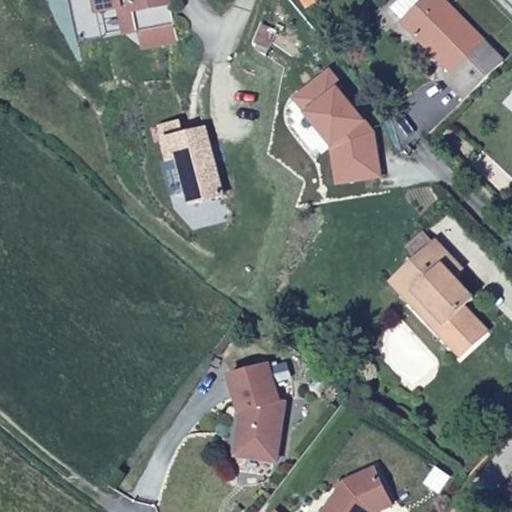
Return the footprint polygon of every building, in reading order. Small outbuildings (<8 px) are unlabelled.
[(175,38),(167,0),(94,0),(97,11),(117,6),(130,4),(135,29),(146,27),(149,43),(175,38)] [(462,97),(503,59),(440,0),(397,0),(389,9),(451,71),(444,81),(462,97)] [(135,29),(130,4),(117,6),(122,31),(135,29)] [(267,48),(276,30),(261,23),(253,41),(267,48)] [(149,43),(146,27),(135,29),(137,45),(149,43)] [(378,173),(372,130),(332,73),(307,90),(317,105),(305,112),(331,149),(336,180),(378,173)] [(220,194),(203,127),(192,129),(193,134),(185,137),(183,132),(179,133),(176,119),(159,123),(167,157),(177,155),(190,202),(220,194)] [(439,331),(460,354),(485,332),(461,308),(470,300),(451,278),(439,268),(449,257),(433,242),(393,278),(416,305),(424,297),(448,321),(439,331)] [(460,268),(449,257),(439,268),(451,278),(460,268)] [(448,321),(424,297),(416,305),(422,307),(439,331),(448,321)] [(279,450),(283,401),(278,398),(267,363),(229,373),(241,416),(239,432),(246,432),(251,437),(250,448),(279,450)] [(279,450),(250,448),(251,437),(246,432),(239,432),(236,455),(278,459),(279,450)] [(374,511),(390,505),(373,470),(346,480),(322,511),(374,511)]
